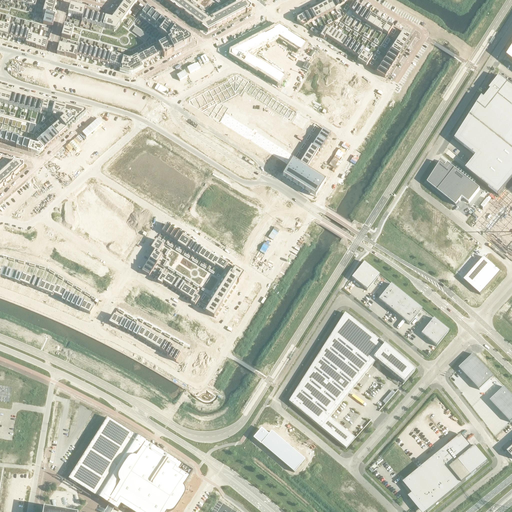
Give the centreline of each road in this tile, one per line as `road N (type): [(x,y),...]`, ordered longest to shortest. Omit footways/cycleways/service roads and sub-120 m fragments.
road 1 (unclassified): [(432,370),(346,301),(333,307),(273,406),(346,465)]
road 2 (unclassified): [(511,267),(415,184),(511,26)]
road 3 (tertiary): [(475,316),(437,281),(317,208)]
road 4 (tertiary): [(313,214),(393,265),(467,328)]
road 5 (unclassified): [(446,511),(504,463),(436,374)]
road 6 (residential): [(94,330),(190,386),(213,375),(234,338)]
road 7 (unclassified): [(195,452),(57,372)]
road 8 (unclassified): [(57,372),(29,511)]
road 9 (tertiary): [(145,120),(244,182),(265,177)]
road 10 (residential): [(235,67),(344,136)]
road 11 (unclassified): [(432,370),(346,465)]
road 12 (unclassified): [(352,470),(436,374)]
road 13 (residential): [(370,0),(424,36),(391,88)]
road 14 (tertiary): [(265,177),(248,152),(169,103)]
